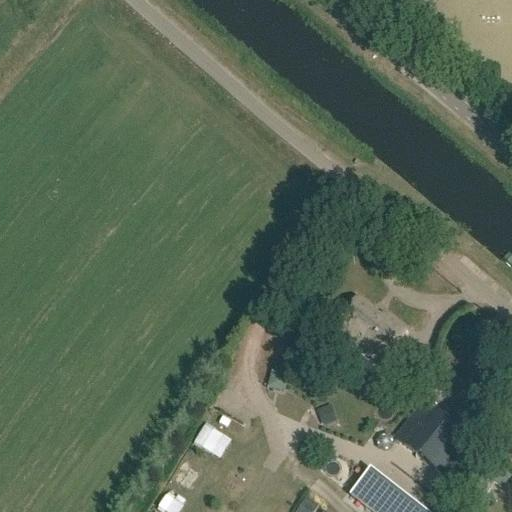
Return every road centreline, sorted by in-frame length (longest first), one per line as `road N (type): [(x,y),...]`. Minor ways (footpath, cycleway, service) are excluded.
road 1 (unclassified): [(511,313),(138,0)]
road 2 (unclassified): [(511,152),(331,0)]
